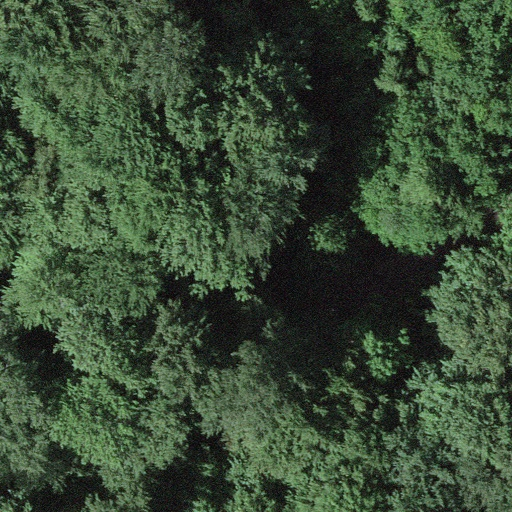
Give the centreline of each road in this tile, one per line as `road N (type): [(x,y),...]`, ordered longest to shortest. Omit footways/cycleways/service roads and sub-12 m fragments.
road 1 (track): [(511,182),(405,264),(268,342),(0,464)]
road 2 (motorway): [(0,207),(218,0)]
